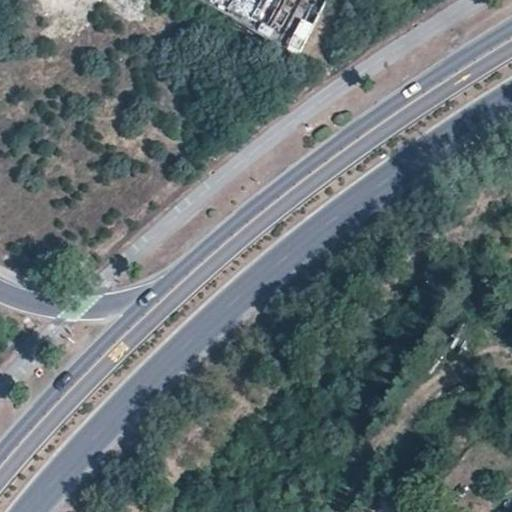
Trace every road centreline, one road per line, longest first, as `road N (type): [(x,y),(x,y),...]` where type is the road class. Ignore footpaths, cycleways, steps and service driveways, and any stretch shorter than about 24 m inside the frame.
road 1 (secondary): [(37,511),(266,276),(359,202),(511,101)]
road 2 (secondary): [(511,27),(275,189),(154,296)]
road 3 (secondary): [(154,296),(0,457)]
road 4 (tertiary): [(154,296),(62,309),(0,290)]
